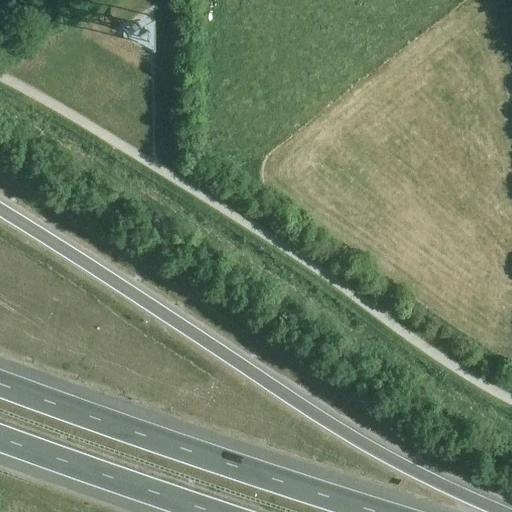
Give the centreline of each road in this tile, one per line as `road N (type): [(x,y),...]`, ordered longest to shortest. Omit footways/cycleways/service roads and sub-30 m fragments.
road 1 (motorway): [(489,511),(287,400),(0,213)]
road 2 (motorway): [(380,511),(0,380)]
road 3 (motorway): [(0,435),(210,511)]
